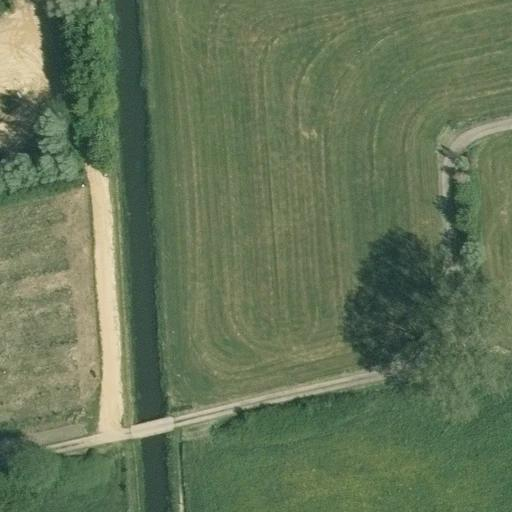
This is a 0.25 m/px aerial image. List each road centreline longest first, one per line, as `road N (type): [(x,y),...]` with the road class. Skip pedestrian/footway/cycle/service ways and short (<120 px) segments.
road 1 (track): [(511,123),(465,134),(444,167),(455,303),(452,329),(427,359),(127,433)]
road 2 (track): [(127,433),(0,462)]
